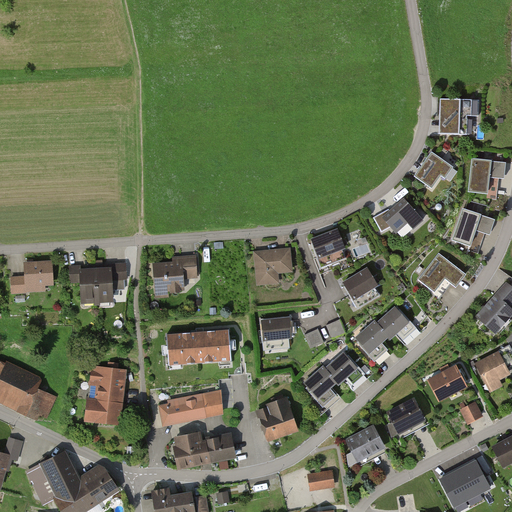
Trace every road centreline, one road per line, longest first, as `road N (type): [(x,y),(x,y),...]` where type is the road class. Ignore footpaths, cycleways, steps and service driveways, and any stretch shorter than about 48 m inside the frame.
road 1 (residential): [(0,252),(301,231),(353,209),(390,186),(426,126),(410,0)]
road 2 (residential): [(132,475),(219,478),(287,463),(449,322),(485,278),(511,217)]
road 3 (residential): [(360,511),(372,494),(511,418)]
road 4 (residential): [(0,408),(132,475)]
